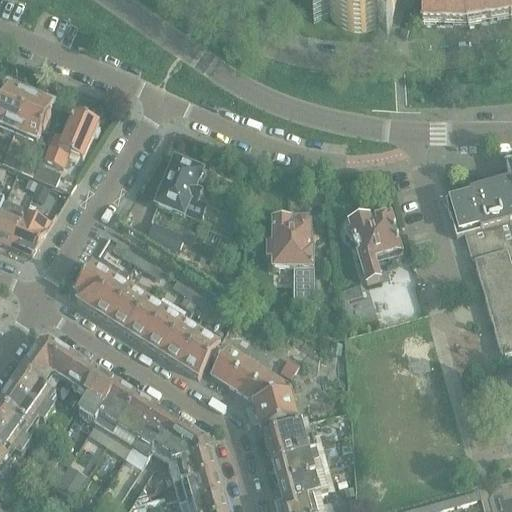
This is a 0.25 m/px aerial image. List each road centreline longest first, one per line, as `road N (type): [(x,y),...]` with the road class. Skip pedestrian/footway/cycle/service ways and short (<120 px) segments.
road 1 (residential): [(414,134),(352,126),(248,90),(113,0)]
road 2 (residential): [(254,511),(233,429),(64,323),(41,300)]
road 3 (residential): [(211,20),(262,46),(326,62),(511,54)]
road 4 (residential): [(41,300),(162,101)]
road 5 (residential): [(345,162),(255,141),(162,101)]
road 6 (residential): [(162,101),(0,31)]
